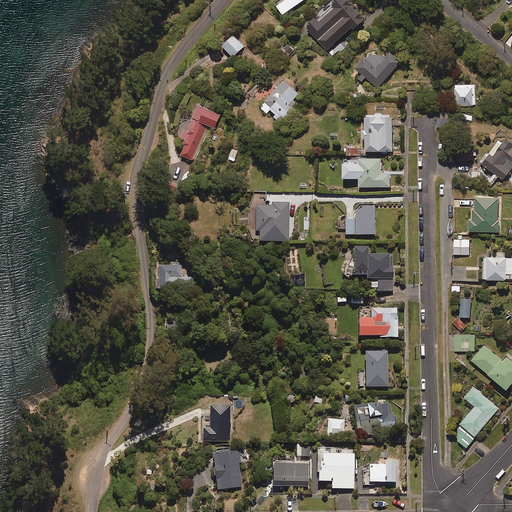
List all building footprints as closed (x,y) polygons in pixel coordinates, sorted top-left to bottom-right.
[(366,19),(349,0),(336,0),(306,26),(326,50),(352,28),(354,29),(366,19)] [(244,45),(233,35),(222,46),(233,57),(244,45)] [(375,48),(356,68),(362,74),(359,78),(362,81),(365,78),(377,89),(403,63),(392,52),(385,58),(375,48)] [(289,86),(287,88),(281,83),(261,108),(267,113),(271,109),(276,114),(274,117),(280,121),(301,95),(289,86)] [(476,85),(455,85),(456,106),(476,105),(476,85)] [(186,143),(181,155),(192,160),(207,125),(215,128),(220,115),(198,105),(188,130),(185,129),(180,140),(186,143)] [(365,116),(366,130),(363,130),(363,139),(366,139),(366,152),(394,151),(393,115),(365,116)] [(511,142),(508,139),(493,156),(490,154),(483,163),(494,173),(488,181),(492,184),(498,176),(503,180),(511,168),(511,142)] [(382,158),(360,158),(360,163),(344,164),(344,179),(360,179),(360,187),(391,187),(390,173),(382,173),(382,158)] [(498,197),(475,197),(475,209),(473,209),(473,219),(470,219),(470,231),(498,231),(498,197)] [(288,202),(269,203),(269,206),(256,206),(256,231),(260,231),(261,241),(289,241),(288,202)] [(375,234),(374,207),(354,207),(355,220),(345,220),(346,235),(375,234)] [(470,239),(454,239),(454,255),(469,255),(470,239)] [(352,270),(352,275),(364,275),(364,282),(368,282),(369,288),(378,288),(378,291),(393,291),(392,255),(368,255),(368,247),(355,248),(355,270),(352,270)] [(511,257),(505,258),(505,252),(496,252),(496,258),(484,258),(485,281),(511,279),(511,257)] [(188,265),(158,264),(158,290),(188,290),(188,265)] [(399,337),(398,308),(376,309),(376,318),(359,319),(360,336),(381,336),(381,338),(399,337)] [(459,318),(453,323),(462,332),(467,327),(459,318)] [(181,319),(166,319),(166,333),(182,333),(181,319)] [(475,335),(455,335),(455,351),(475,351),(475,335)] [(504,361),(484,345),(472,360),(508,390),(511,384),(511,357),(509,355),(504,361)] [(387,352),(366,352),(366,388),(388,387),(387,352)] [(499,408),(473,387),(464,398),(475,406),(458,428),(458,441),(467,448),(499,408)] [(355,393),(345,394),(345,401),(356,401),(355,393)] [(392,416),(391,402),(355,405),(356,428),(364,428),(364,435),(381,434),(381,430),(396,429),(395,416),(392,416)] [(229,406),(210,406),(211,428),(203,428),(203,442),(230,441),(229,406)] [(344,420),(327,420),(327,437),(344,437),(344,420)] [(310,456),(309,444),(297,444),(297,457),(310,456)] [(241,463),(240,452),(214,454),(217,489),(241,487),(239,463),(241,463)] [(353,454),(322,455),(322,466),(319,466),(319,482),(332,482),(332,489),(354,488),(353,454)] [(308,464),(273,465),(274,487),(308,486),(308,464)] [(396,483),(396,465),(369,465),(369,482),(396,483)]
